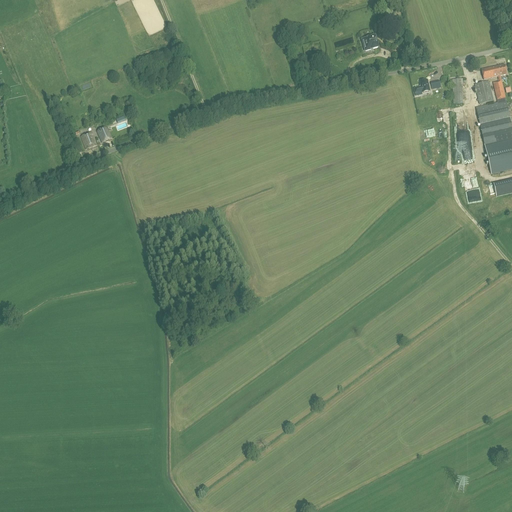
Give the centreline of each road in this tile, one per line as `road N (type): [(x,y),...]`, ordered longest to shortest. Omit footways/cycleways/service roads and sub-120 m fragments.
road 1 (unclassified): [(0,200),(245,101),(511,46)]
road 2 (track): [(511,266),(455,198),(447,111),(471,107)]
